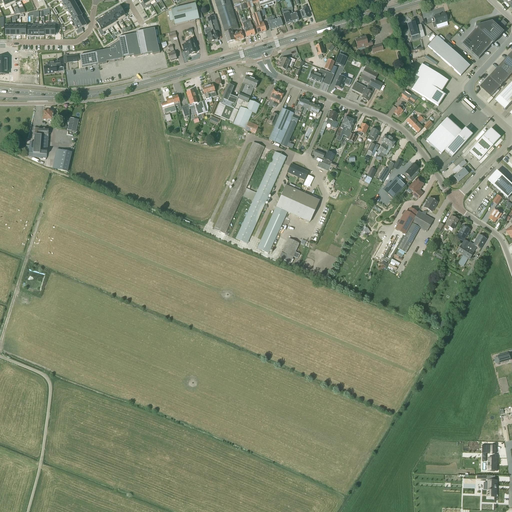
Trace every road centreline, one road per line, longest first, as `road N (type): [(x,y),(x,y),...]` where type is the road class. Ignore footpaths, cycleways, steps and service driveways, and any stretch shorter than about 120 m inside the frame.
road 1 (unclassified): [(453,201),(400,128),(275,76),(259,49)]
road 2 (unclassified): [(453,201),(511,137),(468,90),(511,38)]
road 3 (primary): [(59,97),(108,92),(259,49)]
road 4 (track): [(0,356),(50,383),(28,511)]
road 5 (primary): [(259,49),(422,0)]
